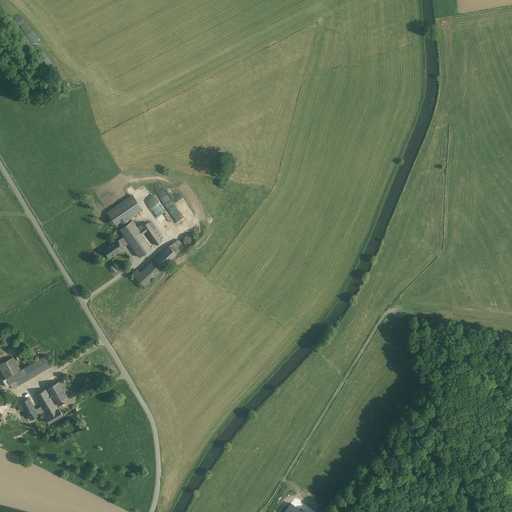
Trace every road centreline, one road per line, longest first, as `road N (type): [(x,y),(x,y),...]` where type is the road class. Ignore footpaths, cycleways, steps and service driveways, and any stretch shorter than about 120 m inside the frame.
road 1 (unclassified): [(151,511),(157,449),(148,414),(0,164)]
road 2 (track): [(265,511),(382,317)]
